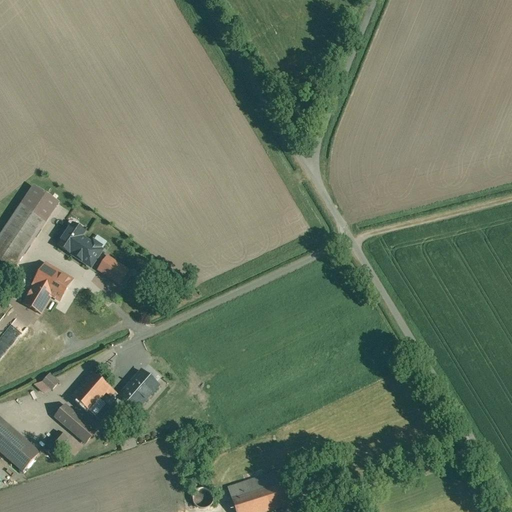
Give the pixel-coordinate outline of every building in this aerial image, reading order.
[(58,204),(33,187),(0,236),(0,263),(13,272),(58,204)] [(109,243),(71,218),(55,242),(93,267),(109,243)] [(128,271),(107,257),(98,271),(119,284),(128,271)] [(65,277),(45,265),(33,286),(34,286),(23,305),(40,315),(52,296),(47,294),(51,288),(56,291),(65,277)] [(87,290),(65,277),(56,291),(51,288),(47,294),(52,296),(75,311),(87,290)] [(8,312),(0,321),(0,357),(23,330),(12,322),(15,318),(8,312)] [(27,373),(41,368),(40,364),(26,369),(27,373)] [(142,373),(130,388),(128,387),(119,397),(120,398),(115,404),(131,418),(158,386),(142,372),(141,372),(142,373)] [(119,397),(93,374),(72,398),(99,422),(115,404),(120,398),(119,397)] [(58,383),(49,375),(43,383),(51,391),(58,383)] [(95,433),(66,407),(56,418),(85,445),(95,433)] [(37,455),(0,421),(0,451),(23,472),(37,455)] [(57,432),(42,451),(52,458),(67,440),(57,432)] [(136,439),(121,443),(123,451),(138,448),(136,439)] [(280,472),(227,489),(235,511),(269,511),(291,505),(280,472)]
